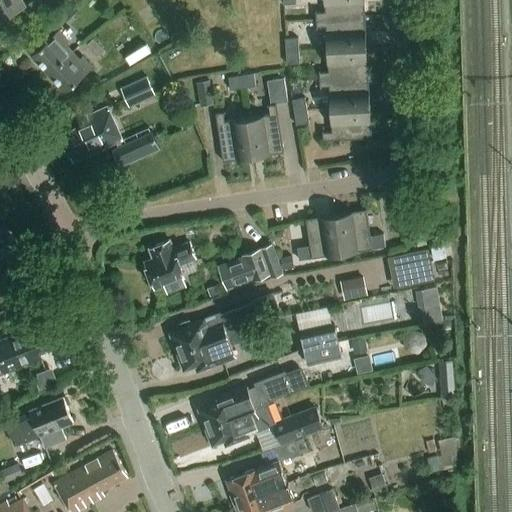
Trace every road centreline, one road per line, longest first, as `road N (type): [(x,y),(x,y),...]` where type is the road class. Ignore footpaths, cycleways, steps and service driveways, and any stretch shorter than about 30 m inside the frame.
road 1 (unclassified): [(69,236),(399,169),(408,137),(398,0)]
road 2 (unclassified): [(169,511),(69,236)]
road 3 (unclassified): [(69,236),(0,119)]
